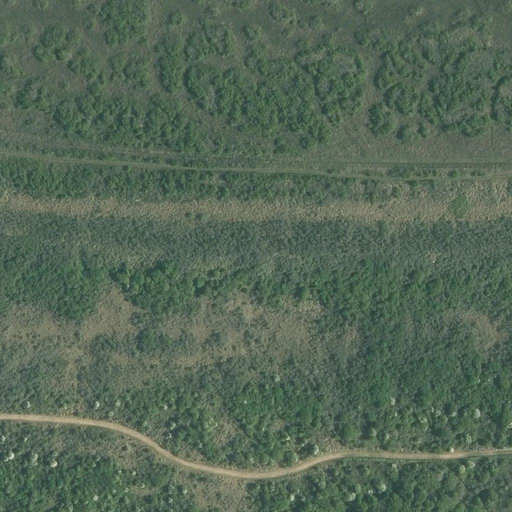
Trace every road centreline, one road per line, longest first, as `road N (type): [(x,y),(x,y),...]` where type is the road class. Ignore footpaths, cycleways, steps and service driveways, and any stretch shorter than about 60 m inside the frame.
road 1 (track): [(0,417),(113,425),(171,457),(253,476),(333,455),(511,451)]
road 2 (track): [(511,178),(467,185),(0,154)]
